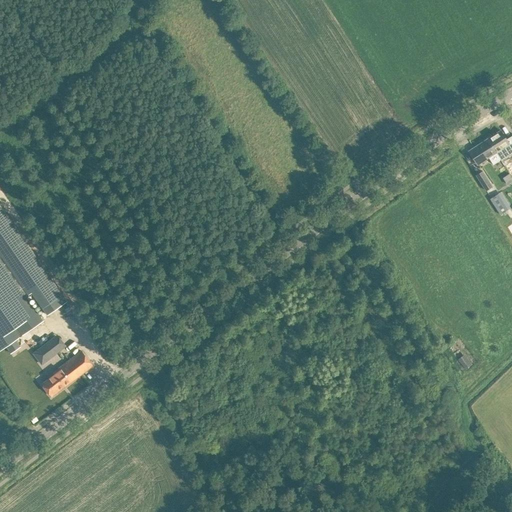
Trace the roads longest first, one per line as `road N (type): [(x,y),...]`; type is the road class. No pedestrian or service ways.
road 1 (tertiary): [(0,469),(362,193),(511,94)]
road 2 (track): [(287,250),(141,35),(128,31),(69,72),(56,70),(11,0)]
